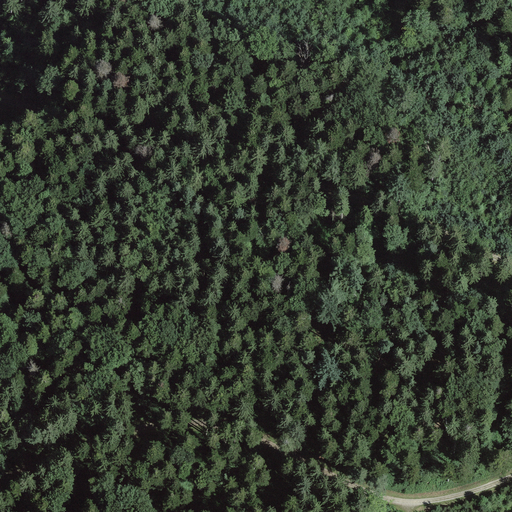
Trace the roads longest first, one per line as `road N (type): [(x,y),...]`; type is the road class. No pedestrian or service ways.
road 1 (track): [(0,481),(89,443),(185,424),(247,434),(406,502),(448,499),(511,476)]
road 2 (track): [(0,97),(378,207),(511,263)]
road 3 (track): [(173,0),(243,48),(356,86),(511,114)]
